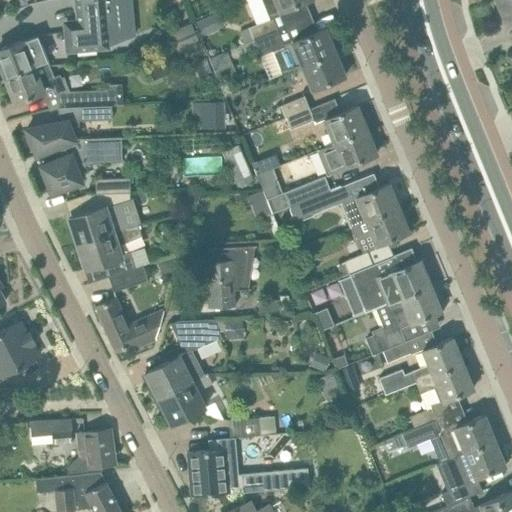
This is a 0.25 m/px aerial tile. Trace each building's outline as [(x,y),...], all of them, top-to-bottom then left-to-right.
[(71,21),(65,28),(67,51),(87,49),(108,47),(106,20),(103,0),(75,0),(77,7),(78,20),(71,21)] [(130,0),(103,0),(106,20),(132,18),(130,0)] [(262,0),(268,16),(295,4),(305,0),(306,0),(262,0)] [(511,0),(496,0),(506,23),(511,20),(511,0)] [(278,29),(273,17),(249,26),(239,30),(244,42),(254,39),(278,29)] [(191,23),(173,31),(181,51),(200,43),(191,23)] [(326,27),(283,44),(294,71),(303,67),(302,65),(336,51),(326,27)] [(240,54),(241,58),(259,52),(283,41),(278,29),(254,39),(244,42),(227,50),(230,58),(240,54)] [(38,35),(24,40),(23,39),(0,48),(0,61),(6,76),(47,60),(38,35)] [(302,65),(303,67),(312,89),(327,82),(346,75),(336,51),(302,65)] [(206,58),(193,63),(199,77),(212,72),(206,58)] [(16,102),(42,91),(50,110),(59,106),(108,104),(107,89),(70,91),(64,76),(61,77),(60,74),(54,76),(47,60),(6,76),(16,102)] [(286,117),(309,107),(304,95),(281,104),(286,117)] [(202,129),(225,129),(224,102),(201,102),(202,129)] [(84,123),(113,121),(112,104),(83,106),(84,123)] [(358,104),(348,109),(339,112),(323,119),(333,143),(368,129),(358,104)] [(286,117),(290,129),(314,119),(309,107),(286,117)] [(30,148),(34,147),(37,154),(58,145),(75,139),(75,138),(68,119),(26,128),(29,135),(26,136),(30,148)] [(377,152),(368,129),(333,143),(321,147),(317,149),(327,176),(378,155),(377,152)] [(63,156),(41,165),(51,191),(82,181),(78,170),(91,162),(122,160),(121,136),(75,138),(75,139),(58,145),(63,156)] [(222,152),(238,186),(254,179),(238,144),(222,152)] [(96,193),(130,192),(130,177),(95,178),(96,192),(96,193)] [(309,199),(330,190),(325,177),(304,186),(284,194),(267,201),(272,213),(309,199)] [(340,200),(351,226),(365,221),(400,207),(390,182),(379,186),(367,191),(356,196),(355,193),(345,197),(340,186),(330,190),(309,199),(313,210),(340,200)] [(185,212),(195,209),(200,193),(199,187),(180,191),(185,212)] [(250,193),(254,212),(269,209),(265,190),(250,193)] [(87,196),(68,201),(73,216),(69,217),(77,242),(113,231),(106,207),(118,203),(131,203),(130,192),(96,193),(96,192),(86,194),(87,196)] [(365,221),(351,226),(356,238),(357,238),(371,233),(376,244),(387,239),(391,238),(409,230),(400,207),(365,221)] [(77,242),(85,267),(104,261),(109,275),(136,267),(131,251),(121,254),(118,245),(141,234),(138,223),(113,231),(77,242)] [(208,306),(228,306),(235,306),(235,288),(248,288),(254,245),(211,247),(212,260),(206,260),(208,306)] [(342,276),(354,271),(374,263),(368,250),(363,253),(337,264),(342,276)] [(393,254),(393,255),(374,263),(354,271),(370,312),(432,285),(427,273),(429,272),(424,259),(425,258),(424,257),(417,260),(399,267),(394,254),(393,254)] [(148,280),(143,264),(136,267),(109,275),(114,292),(148,280)] [(442,309),(445,308),(445,306),(444,307),(438,294),(436,295),(432,285),(388,304),(394,320),(383,325),(372,329),(373,333),(365,336),(373,355),(383,350),(406,341),(400,327),(423,317),(432,313),(442,309)] [(135,342),(137,345),(156,337),(163,309),(141,319),(139,314),(127,320),(115,297),(95,306),(115,351),(135,342)] [(260,313),(280,311),(279,298),(259,300),(260,313)] [(171,323),(185,352),(145,372),(158,398),(205,373),(192,349),(203,344),(214,338),(213,318),(178,320),(171,323)] [(0,375),(22,364),(26,371),(30,372),(37,368),(38,365),(35,358),(39,355),(31,341),(30,341),(27,335),(20,320),(0,330),(0,375)] [(415,381),(417,384),(464,363),(453,336),(443,340),(434,344),(422,349),(428,363),(411,370),(405,373),(403,367),(379,377),(386,393),(415,381)] [(387,362),(410,352),(406,341),(383,350),(373,355),(376,364),(387,359),(387,362)] [(333,363),(337,372),(347,368),(343,358),(333,363)] [(443,400),(457,394),(474,387),(464,363),(417,384),(420,393),(437,386),(443,400)] [(205,373),(158,398),(171,423),(189,414),(206,406),(197,389),(212,382),(207,372),(205,373)] [(359,392),(354,380),(342,384),(347,396),(359,392)] [(409,415),(415,429),(438,419),(433,406),(427,408),(413,414),(409,415)] [(468,420),(443,431),(444,433),(441,433),(451,457),(452,459),(496,441),(485,414),(474,418),(468,420)] [(231,436),(270,433),(268,416),(229,419),(231,436)] [(71,427),(70,417),(30,419),(32,445),(73,441),(71,427)] [(438,419),(415,429),(391,438),(396,450),(408,445),(408,447),(430,438),(441,433),(444,433),(443,431),(438,419)] [(110,427),(83,431),(76,432),(79,458),(69,467),(70,474),(101,471),(101,470),(100,465),(115,463),(110,427)] [(452,459),(462,482),(462,484),(441,492),(446,504),(447,506),(470,497),(469,495),(482,490),(477,477),(506,464),(496,441),(452,459)] [(217,494),(309,486),(309,485),(307,467),(288,469),(288,468),(233,473),(231,451),(213,453),(213,449),(188,451),(192,494),(217,492),(217,494)] [(55,489),(57,510),(93,507),(96,511),(121,511),(105,480),(101,471),(70,474),(62,475),(36,477),(37,491),(55,489)] [(511,511),(511,490),(506,493),(474,506),(460,511),(511,511)] [(447,506),(446,504),(427,511),(460,511),(474,506),(470,497),(447,506)] [(271,511),(268,505),(254,511),(248,501),(236,507),(226,511),(271,511)]
